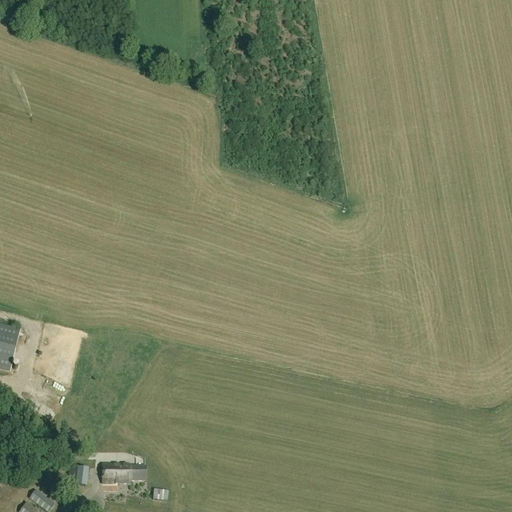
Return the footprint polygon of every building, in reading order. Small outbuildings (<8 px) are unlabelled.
[(19,331),(0,326),(0,370),(9,373),(19,331)] [(112,460),(126,460),(126,449),(112,449),(112,460)] [(102,465),(102,484),(130,484),(130,482),(146,482),(146,467),(130,467),(130,465),(102,465)] [(45,511),(49,511),(55,506),(37,492),(30,501),(45,511)] [(38,511),(26,503),(20,511),(38,511)]
